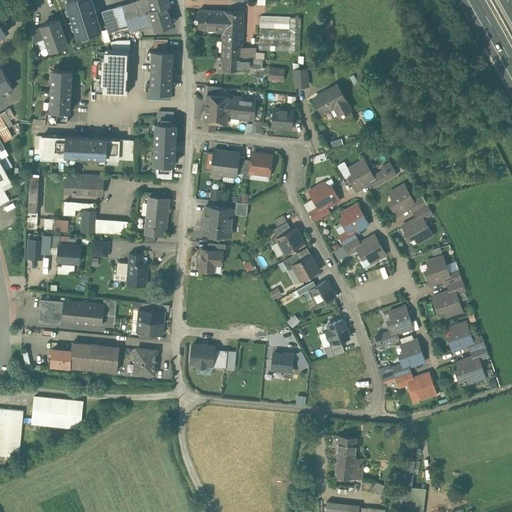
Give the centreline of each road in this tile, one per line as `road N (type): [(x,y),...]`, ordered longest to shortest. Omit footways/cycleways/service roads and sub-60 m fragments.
road 1 (residential): [(346,294),(292,190),(295,153),(280,142),(188,132)]
road 2 (residential): [(183,395),(176,329),(188,132)]
road 3 (residential): [(374,417),(183,395)]
road 4 (residential): [(511,387),(406,420),(374,417)]
road 5 (residential): [(188,132),(179,0)]
road 6 (residential): [(374,417),(371,366),(346,294)]
road 7 (unclassified): [(211,511),(183,450),(183,395)]
